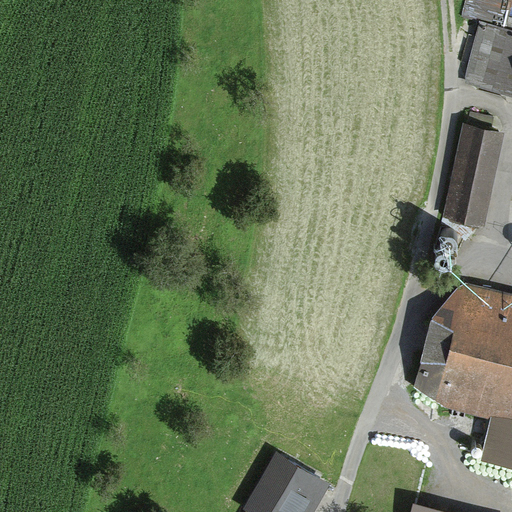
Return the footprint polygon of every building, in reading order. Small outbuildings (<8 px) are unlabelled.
[(466,0),(463,13),(506,23),(511,0),(466,0)] [(511,93),(511,27),(480,19),(465,82),(511,93)] [(443,214),(485,223),(504,127),(463,118),(443,214)] [(511,290),(465,280),(438,397),(511,413),(511,290)] [(276,448),(243,506),(253,511),(310,511),(330,478),(276,448)] [(477,511),(414,497),(410,511),(477,511)]
